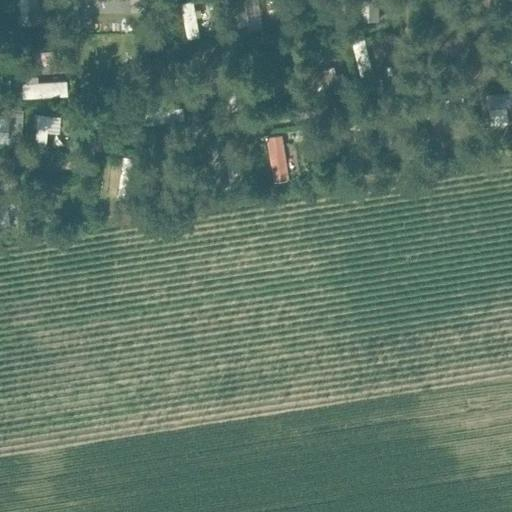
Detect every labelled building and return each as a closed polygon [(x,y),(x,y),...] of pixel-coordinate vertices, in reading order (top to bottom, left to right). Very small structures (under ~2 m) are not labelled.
[(19,0),(22,23),(29,22),(27,0),(19,0)] [(194,8),(207,5),(205,0),(185,0),(181,1),(189,37),(200,35),(194,8)] [(260,0),(247,0),(247,26),(260,27),(260,0)] [(372,71),(365,39),(355,41),(362,73),(372,71)] [(311,73),(316,91),(345,83),(340,66),(311,73)] [(36,86),(21,87),(21,99),(66,97),(65,81),(35,83),(36,86)] [(488,109),(511,108),(511,91),(487,92),(488,109)] [(9,111),(6,149),(19,150),(22,112),(9,111)] [(46,130),(59,131),(60,114),(37,113),(35,142),(46,143),(46,130)] [(286,134),(271,135),(273,181),(288,180),(286,134)] [(109,193),(131,194),(133,156),(110,155),(109,193)]
